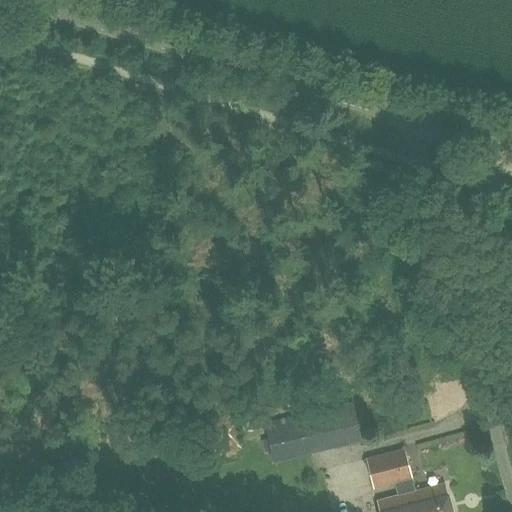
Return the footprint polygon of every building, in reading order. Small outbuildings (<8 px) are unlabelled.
[(362,442),(353,401),(264,423),(274,463),(362,442)] [(481,402),(458,409),(465,434),(489,428),(481,402)] [(373,488),(412,479),(406,450),(367,459),(373,488)] [(452,511),(444,484),(377,502),(379,511),(452,511)] [(348,505),(365,505),(365,492),(348,492),(348,505)]
